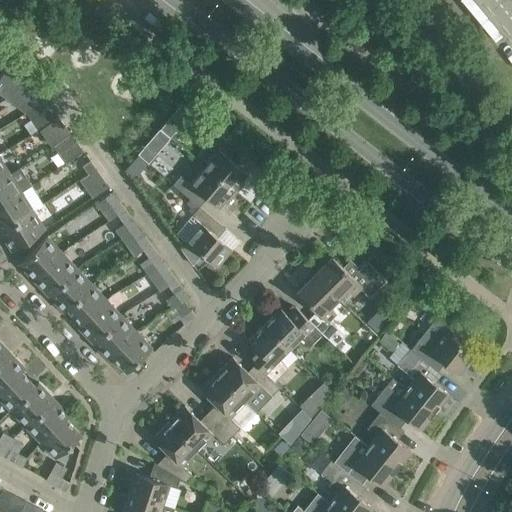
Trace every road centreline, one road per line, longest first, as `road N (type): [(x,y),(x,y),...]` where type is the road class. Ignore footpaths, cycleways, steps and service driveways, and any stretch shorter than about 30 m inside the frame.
road 1 (tertiary): [(174,0),(511,265)]
road 2 (tertiary): [(511,217),(238,0)]
road 3 (residential): [(118,407),(289,233)]
road 4 (residential): [(0,282),(118,407)]
road 5 (tertiary): [(511,407),(448,511)]
